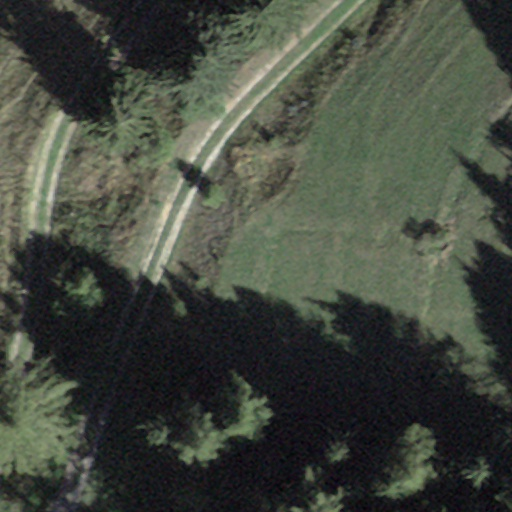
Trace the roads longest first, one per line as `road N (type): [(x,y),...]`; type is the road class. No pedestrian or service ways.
road 1 (track): [(83,511),(173,218),(245,117),(369,0)]
road 2 (track): [(5,511),(53,212),(171,0)]
